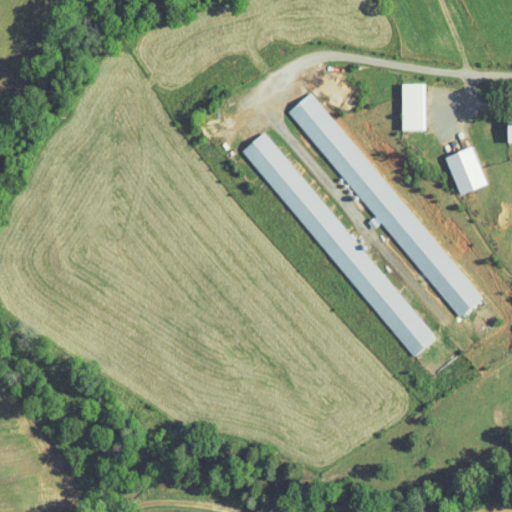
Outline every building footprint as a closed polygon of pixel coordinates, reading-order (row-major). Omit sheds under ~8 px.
[(413,76),(389,77),(390,124),(414,123),(413,76)] [(276,104),(362,211),(364,209),(446,311),(468,294),(301,84),(276,104)] [(511,108),(495,109),(496,136),(511,135),(511,108)] [(398,353),(421,335),(255,123),(232,141),(398,353)] [(448,188),(475,178),(460,139),(433,150),(448,188)]
